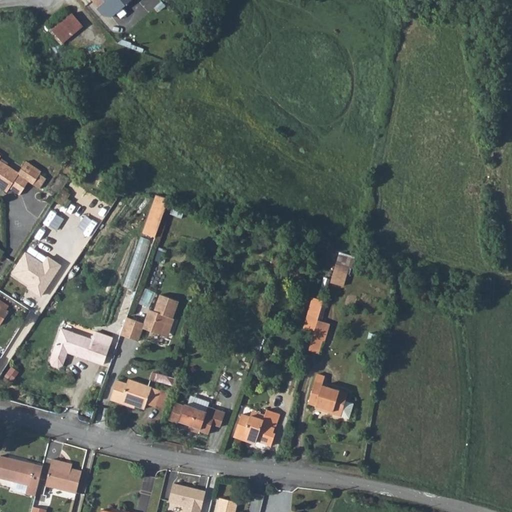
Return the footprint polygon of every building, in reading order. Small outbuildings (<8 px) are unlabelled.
[(107,19),(129,0),(104,0),(105,1),(99,7),(97,8),(107,19)] [(82,27),(71,14),(53,30),(64,43),(82,27)] [(9,188),(16,192),(25,178),(34,185),(41,174),(32,168),(29,172),(25,177),(1,161),(0,163),(0,155),(0,156),(0,155),(0,186),(7,191),(9,188)] [(156,235),(169,197),(162,195),(149,233),(156,235)] [(138,237),(127,285),(139,288),(149,239),(138,237)] [(333,282),(347,285),(355,255),(340,251),(333,282)] [(25,252),(11,273),(28,284),(26,287),(41,296),(61,265),(47,256),(42,263),(25,252)] [(275,275),(278,268),(268,264),(265,272),(275,275)] [(143,327),(161,334),(167,336),(174,317),(173,317),(179,300),(160,293),(154,310),(149,308),(144,322),(127,316),(121,334),(138,340),(143,327)] [(320,313),(324,301),(312,297),(309,309),(320,313)] [(0,305),(6,309),(8,306),(0,300),(0,305)] [(9,311),(6,309),(0,305),(0,324),(9,311)] [(318,320),(320,313),(309,309),(303,328),(314,332),(318,320)] [(331,324),(318,320),(314,332),(309,350),(320,353),(323,341),(326,342),(331,324)] [(102,364),(112,337),(94,331),(91,339),(61,328),(49,362),(51,365),(58,368),(62,365),(67,352),(102,364)] [(15,378),(20,369),(12,365),(7,374),(15,378)] [(175,385),(177,376),(158,372),(156,381),(175,385)] [(323,385),(325,376),(317,374),(308,404),(322,408),(322,410),(349,418),(353,403),(345,401),(348,392),(323,385)] [(155,406),(160,390),(128,378),(126,383),(116,380),(110,399),(119,402),(120,400),(144,408),(146,403),(155,406)] [(160,390),(155,406),(164,410),(170,394),(160,390)] [(225,412),(207,406),(206,411),(184,403),(183,405),(175,402),(169,419),(183,424),(183,427),(199,432),(200,430),(208,433),(212,423),(220,426),(225,412)] [(279,414),(267,409),(265,415),(260,414),(258,418),(250,415),(250,417),(241,414),(235,432),(247,437),(246,439),(255,442),(256,440),(271,445),(275,433),(273,432),(279,414)] [(255,444),(255,442),(246,439),(247,437),(235,432),(233,436),(255,444)] [(35,495),(42,465),(35,463),(34,465),(14,460),(14,458),(0,454),(0,477),(30,485),(28,493),(35,495)] [(82,471),(71,468),(66,467),(67,462),(51,459),(45,485),(76,493),(82,471)] [(142,494),(153,495),(155,475),(145,474),(142,494)] [(175,480),(170,498),(186,502),(183,511),(201,511),(208,489),(175,480)] [(252,492),(249,511),(260,511),(263,493),(252,492)] [(236,511),(240,500),(221,495),(217,511),(236,511)]
